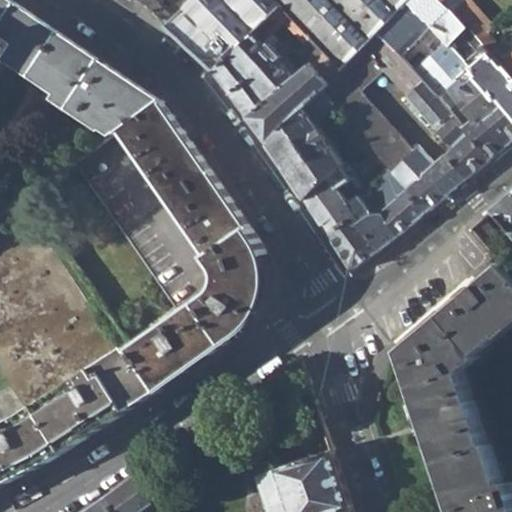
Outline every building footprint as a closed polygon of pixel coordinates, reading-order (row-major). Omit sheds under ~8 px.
[(0,0),(0,71),(10,57),(62,92),(59,97),(104,127),(107,122),(120,131),(123,128),(163,100),(13,0),(0,0)] [(193,0),(169,24),(216,71),(281,5),(276,0),(193,0)] [(276,0),(281,5),(312,37),(327,52),(346,71),(381,34),(411,2),(412,0),(276,0)] [(451,44),(468,26),(453,10),(445,1),(443,0),(412,0),(411,2),(427,19),(451,44)] [(381,34),(397,51),(427,19),(411,2),(381,34)] [(479,39),(488,31),(463,2),(453,10),(468,26),(479,39)] [(321,58),(315,65),(314,64),(296,78),(279,60),(284,57),(271,44),(267,48),(265,45),(263,44),(285,23),(305,43),(312,37),(281,5),(216,71),(271,142),(324,92),(346,71),(327,52),(323,57),(321,58)] [(485,45),(494,55),(502,47),(500,45),(488,31),(479,39),(485,45)] [(369,141),(390,164),(411,188),(411,190),(430,212),(494,158),(467,128),(440,98),(397,51),(381,34),(346,71),(324,92),(337,105),(351,121),(369,141)] [(461,56),(462,57),(471,48),(465,42),(456,50),(461,56)] [(485,45),(467,62),(479,75),(477,78),(498,103),(501,101),(511,112),(511,72),(506,65),(503,68),(494,55),(485,45)] [(443,51),(418,74),(440,98),(449,90),(460,81),(485,112),(507,138),(510,144),(511,142),(511,112),(501,101),(498,103),(477,78),(479,75),(467,62),(462,57),(461,56),(453,63),(443,51)] [(449,90),(475,121),(485,112),(460,81),(449,90)] [(319,121),(337,105),(324,92),(271,142),(308,197),(343,166),(346,162),(319,121)] [(136,347),(166,388),(242,334),(247,330),(251,326),(255,322),(259,318),(262,313),(265,307),(267,302),(269,297),(270,291),(272,285),(272,280),(272,275),(272,269),(272,264),(270,258),(269,253),(267,248),(265,243),(262,239),(255,229),(163,100),(123,128),(216,262),(218,264),(219,267),(221,270),(221,272),(222,275),(222,278),(221,280),(221,283),(220,285),(219,287),(217,289),(216,291),(136,347)] [(485,112),(475,121),(467,128),(494,158),(510,144),(507,138),(485,112)] [(369,141),(351,121),(343,127),(354,141),(346,148),(352,156),(363,147),(369,141)] [(366,179),(371,187),(384,171),(390,164),(369,141),(363,147),(381,164),(366,179)] [(390,164),(384,171),(392,179),(377,194),(371,187),(367,191),(372,197),(383,211),(402,234),(430,212),(411,190),(411,188),(390,164)] [(363,196),(343,166),(308,197),(333,234),(363,196)] [(402,234),(383,211),(375,214),(366,202),(372,197),(367,191),(363,196),(333,234),(354,266),(359,267),(388,247),(402,234)] [(511,195),(497,208),(511,226),(511,195)] [(0,485),(49,456),(166,388),(136,347),(133,343),(121,351),(34,215),(0,237),(0,365),(28,409),(0,424),(0,485)] [(406,350),(460,511),(511,511),(511,483),(511,481),(504,482),(466,372),(482,356),(480,353),(511,326),(511,272),(506,265),(406,350)] [(294,511),(356,511),(335,448),(279,467),(294,511)] [(160,461),(146,470),(155,495),(170,490),(160,461)] [(108,498),(118,511),(160,511),(155,495),(146,470),(108,498)] [(118,511),(108,498),(89,511),(118,511)]
